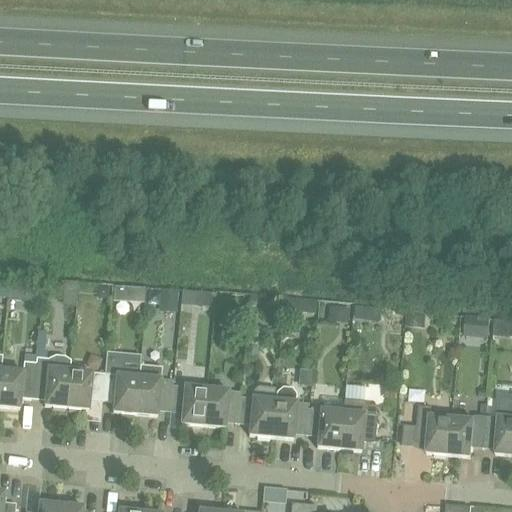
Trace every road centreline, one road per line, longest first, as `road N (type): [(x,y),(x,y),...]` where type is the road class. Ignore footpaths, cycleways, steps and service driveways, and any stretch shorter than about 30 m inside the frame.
road 1 (motorway): [(0,92),(511,117)]
road 2 (motorway): [(511,68),(0,46)]
road 3 (residential): [(400,493),(0,454)]
